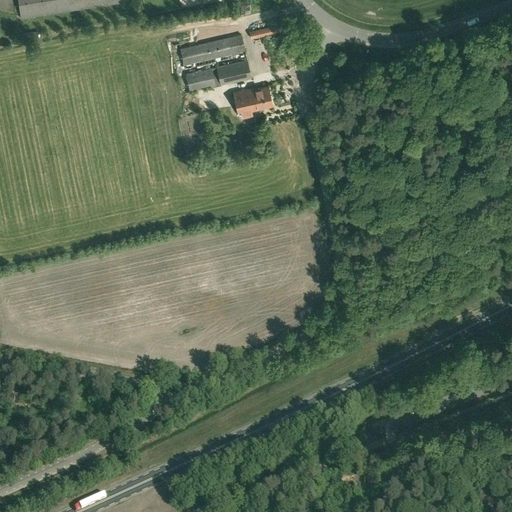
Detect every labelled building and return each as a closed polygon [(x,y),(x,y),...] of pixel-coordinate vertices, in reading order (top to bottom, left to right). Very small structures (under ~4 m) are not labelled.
[(119,0),(17,0),(21,17),(119,2),(119,0)] [(248,4),(240,6),(241,14),(250,12),(248,4)] [(278,30),(277,25),(250,32),(251,37),(278,30)] [(25,40),(39,37),(37,30),(24,33),(25,40)] [(183,64),(245,50),(241,34),(180,48),(183,64)] [(250,76),(247,60),(185,73),(189,90),(250,76)] [(253,89),(258,106),(271,103),(267,85),(253,89)] [(253,87),(233,92),(238,113),(258,109),(258,106),(253,89),(253,87)] [(377,245),(366,247),(369,257),(379,255),(377,245)]
